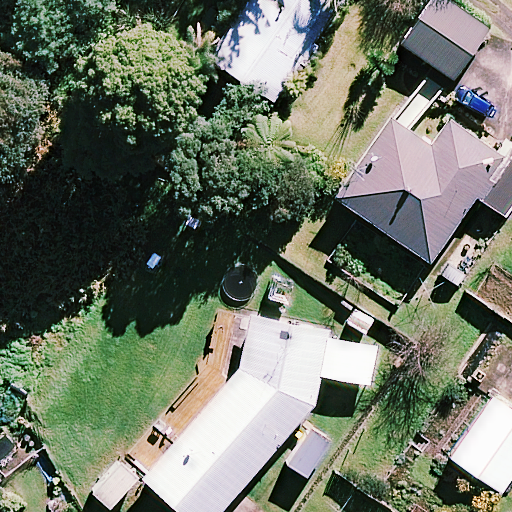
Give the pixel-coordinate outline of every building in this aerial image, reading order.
[(339,0),(247,0),(212,54),(277,97),(339,0)] [(489,24),(456,0),(427,0),(401,37),(452,74),(489,24)] [(505,151),(447,110),(426,138),(391,112),(335,189),(429,256),(505,151)] [(511,270),(503,266),(485,301),(511,314),(511,270)] [(330,327),(252,309),(243,360),(144,472),(188,511),(214,511),(313,400),(330,327)] [(511,474),(511,405),(494,393),(452,453),(503,488),(511,474)] [(140,474),(120,453),(89,482),(109,503),(140,474)]
